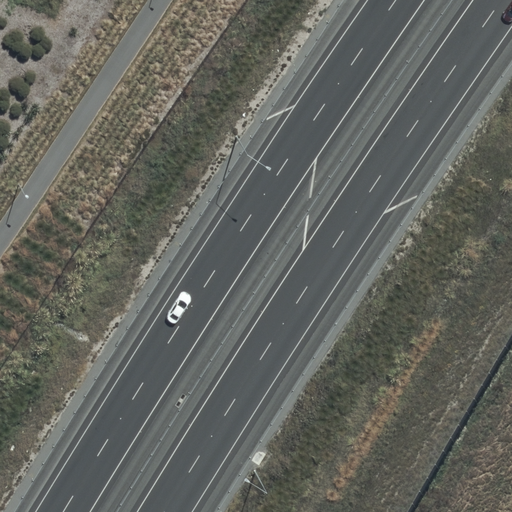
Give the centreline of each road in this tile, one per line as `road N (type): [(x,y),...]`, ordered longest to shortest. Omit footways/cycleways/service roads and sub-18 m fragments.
road 1 (motorway): [(501,0),(164,511)]
road 2 (motorway): [(63,511),(240,227),(395,0)]
